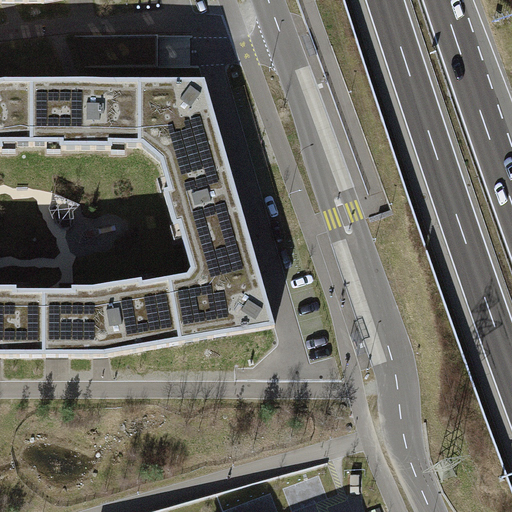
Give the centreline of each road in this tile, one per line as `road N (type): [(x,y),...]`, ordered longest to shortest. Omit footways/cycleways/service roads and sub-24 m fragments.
road 1 (residential): [(268,0),(386,338),(401,422),(431,511)]
road 2 (motorway): [(385,0),(511,367)]
road 3 (track): [(109,511),(326,451),(406,441)]
road 4 (motorway): [(511,198),(444,0)]
road 5 (residential): [(159,51),(0,52)]
